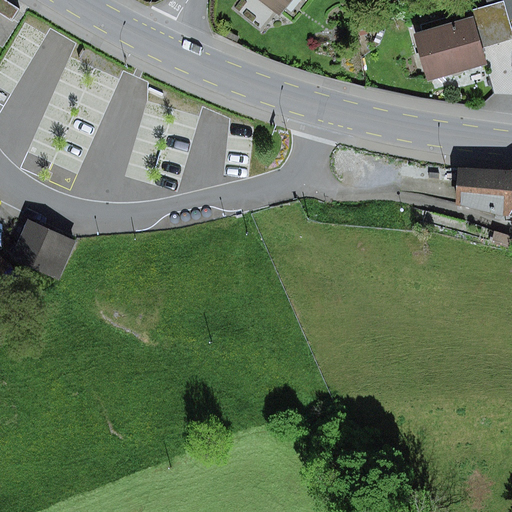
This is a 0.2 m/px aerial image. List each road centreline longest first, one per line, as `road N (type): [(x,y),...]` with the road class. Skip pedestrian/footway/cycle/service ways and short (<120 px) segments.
road 1 (residential): [(0,164),(54,203),(222,203),(307,170),(328,111)]
road 2 (primary): [(511,144),(328,111)]
road 3 (primary): [(328,111),(157,45)]
